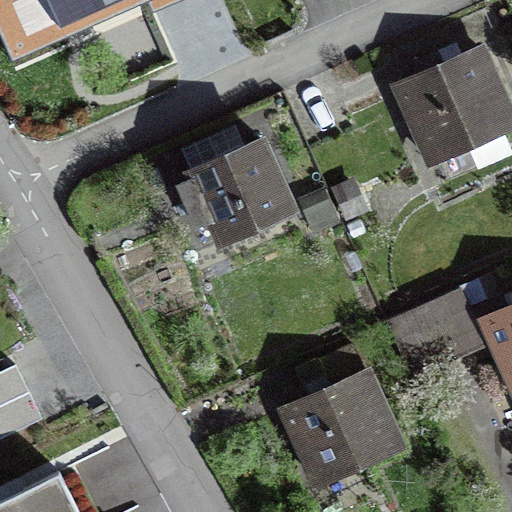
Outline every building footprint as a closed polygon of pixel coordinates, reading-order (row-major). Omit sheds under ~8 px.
[(39,0),(52,28),(34,37),(43,66),(71,75),(98,64),(107,37),(98,18),(130,3),(137,16),(177,0),(178,0),(183,8),(200,0),(39,0)] [(424,74),(390,89),(428,174),(511,136),(511,103),(487,47),(463,57),(457,43),(418,60),(424,74)] [(183,179),(187,189),(175,194),(195,238),(208,232),(220,257),(300,222),(265,144),(246,153),(235,128),(182,151),(192,175),(183,179)] [(346,221),(369,212),(355,177),(332,187),(346,221)] [(340,225),(324,189),(299,200),(315,236),(340,225)] [(352,242),(370,234),(364,219),(346,227),(352,242)] [(493,268),(385,315),(410,372),(487,339),(471,302),(502,288),(493,268)] [(511,295),(479,310),(511,380),(511,395),(508,397),(511,404),(511,295)] [(274,400),(312,484),(410,440),(371,355),(274,400)] [(0,437),(43,416),(16,361),(0,368),(0,437)] [(0,511),(80,511),(60,470),(0,499),(0,511)]
